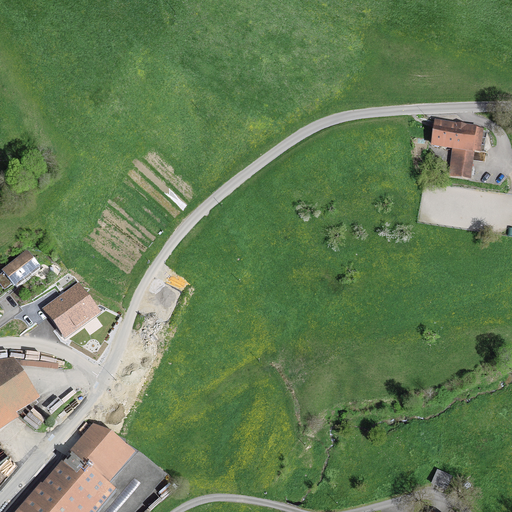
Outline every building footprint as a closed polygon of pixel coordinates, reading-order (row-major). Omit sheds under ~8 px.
[(483,130),(438,124),(435,147),(455,150),(451,176),(473,179),(476,154),(480,155),(483,130)] [(6,270),(2,273),(13,287),(38,267),(27,254),(11,266),(9,263),(4,267),(6,270)] [(99,311),(79,283),(45,308),(65,336),(99,311)] [(0,419),(35,396),(11,361),(0,365),(0,419)] [(142,457),(126,446),(97,427),(22,511),(119,511),(156,470),(142,457)]
